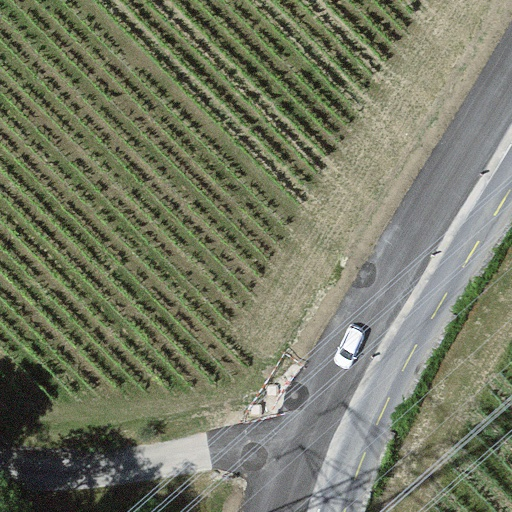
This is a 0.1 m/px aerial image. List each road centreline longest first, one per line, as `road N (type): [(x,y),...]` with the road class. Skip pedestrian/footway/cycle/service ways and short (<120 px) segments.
road 1 (secondary): [(511,143),(387,347),(331,460)]
road 2 (residential): [(0,456),(41,469),(223,451),(331,460)]
